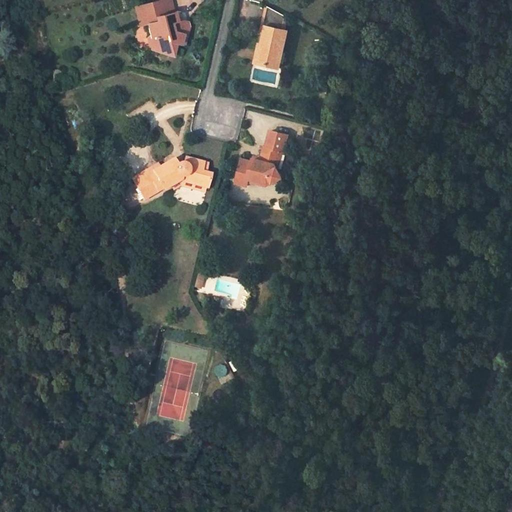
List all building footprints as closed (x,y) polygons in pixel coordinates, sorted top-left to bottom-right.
[(189,18),(186,8),(183,0),(161,0),(165,11),(167,11),(170,20),(162,18),(160,27),(161,33),(164,34),(167,48),(181,52),(184,42),(190,44),(194,33),(199,34),(201,27),(197,16),(189,18)] [(281,69),(291,32),(284,30),(288,16),(272,7),(268,25),(270,25),(268,32),(265,32),(257,63),(281,69)] [(195,9),(186,8),(189,18),(197,16),(195,9)] [(157,35),(160,46),(167,48),(164,34),(161,33),(160,27),(157,35)] [(61,80),(58,70),(51,72),(53,82),(61,80)] [(279,182),(280,184),(289,179),(282,165),(285,152),(289,152),(294,135),(277,131),(272,148),(270,148),(266,162),(260,161),(259,163),(248,160),(242,184),(253,187),(254,183),(268,187),(279,182)] [(184,181),(209,186),(212,187),(215,175),(208,173),(210,165),(187,159),(187,164),(184,163),(179,165),(177,159),(157,173),(154,169),(137,180),(149,199),(167,188),(168,190),(175,186),(184,181)] [(207,193),(209,186),(184,181),(175,186),(177,191),(184,188),(207,193)]
